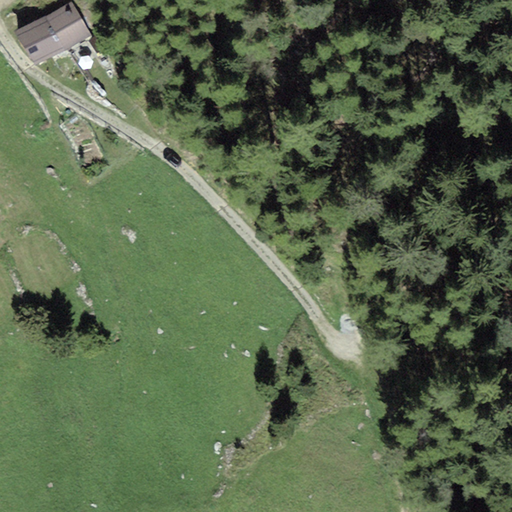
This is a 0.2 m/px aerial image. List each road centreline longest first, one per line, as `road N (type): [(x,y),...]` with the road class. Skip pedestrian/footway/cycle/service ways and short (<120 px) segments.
road 1 (track): [(0,31),(37,71),(173,158),(274,260),(355,362)]
road 2 (track): [(355,362),(382,511)]
